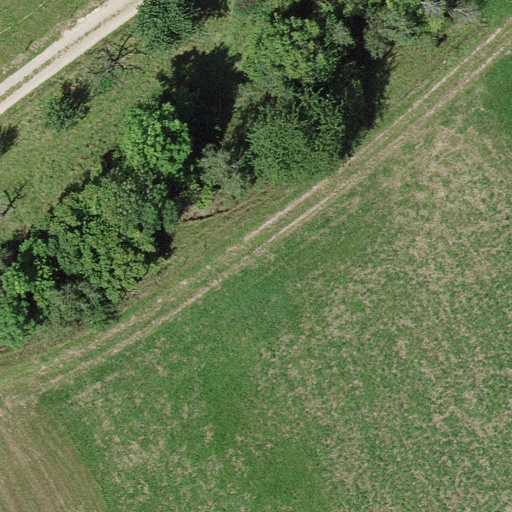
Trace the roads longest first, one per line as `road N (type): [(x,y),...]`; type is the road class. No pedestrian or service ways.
road 1 (track): [(0,376),(143,314),(240,250),(511,19)]
road 2 (track): [(0,97),(140,0)]
